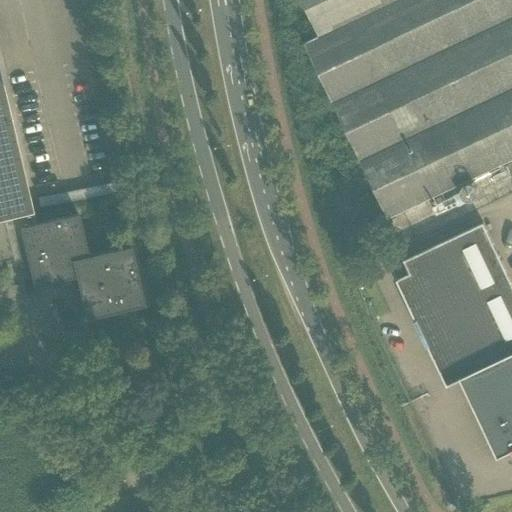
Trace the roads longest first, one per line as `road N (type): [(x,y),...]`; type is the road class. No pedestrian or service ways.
road 1 (secondary): [(402,511),(305,312),(256,161),(224,0)]
road 2 (secondary): [(170,0),(237,278),(292,422),(343,511)]
